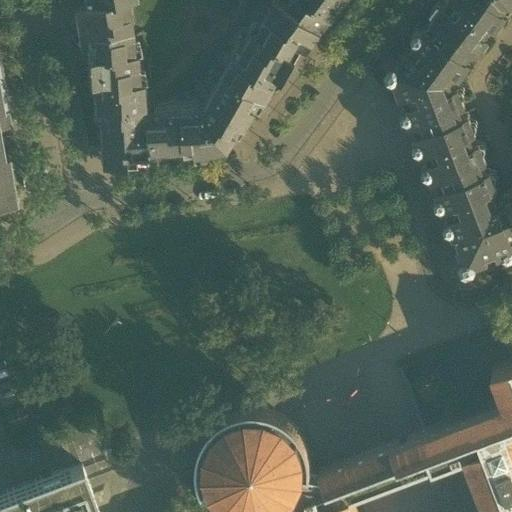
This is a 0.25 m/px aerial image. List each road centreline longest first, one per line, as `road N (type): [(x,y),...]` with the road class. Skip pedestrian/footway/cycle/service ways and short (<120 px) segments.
road 1 (residential): [(392,0),(270,163),(57,209)]
road 2 (residential): [(57,209),(23,0)]
